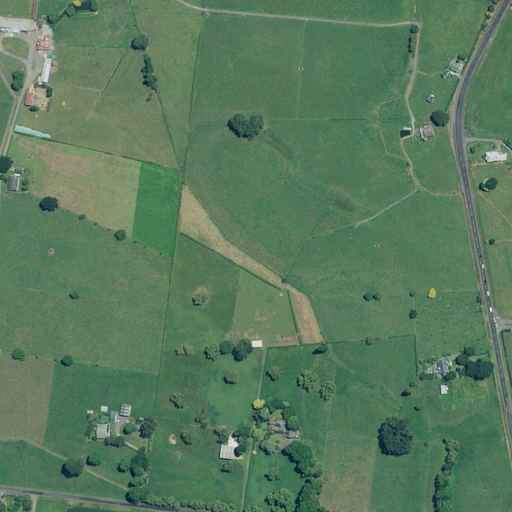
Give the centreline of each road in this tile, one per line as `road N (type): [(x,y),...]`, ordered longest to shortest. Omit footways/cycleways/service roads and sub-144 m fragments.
road 1 (primary): [(507,0),(465,83),(457,132),(511,431)]
road 2 (residential): [(0,488),(189,511)]
